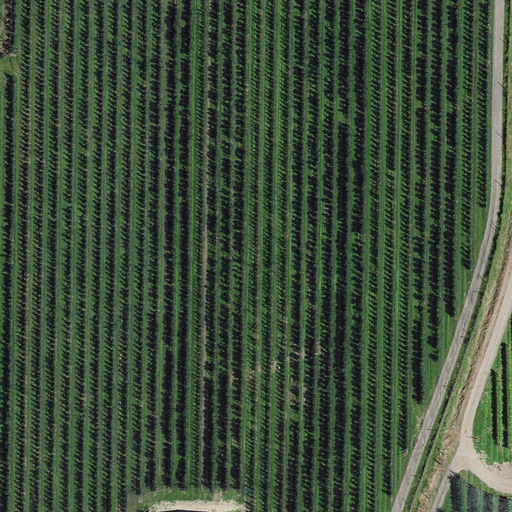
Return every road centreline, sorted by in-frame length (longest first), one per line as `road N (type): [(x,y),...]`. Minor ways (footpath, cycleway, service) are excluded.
road 1 (track): [(397,511),(462,338),(493,220),(498,0)]
road 2 (track): [(511,297),(469,425),(469,452),(481,471),(511,487)]
